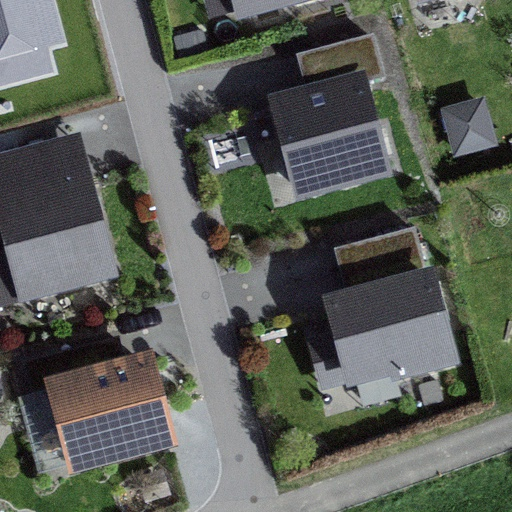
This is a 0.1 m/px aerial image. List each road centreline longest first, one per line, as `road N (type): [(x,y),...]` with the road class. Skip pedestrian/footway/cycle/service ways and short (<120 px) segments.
road 1 (residential): [(255,511),(121,0)]
road 2 (residential): [(275,511),(511,431)]
